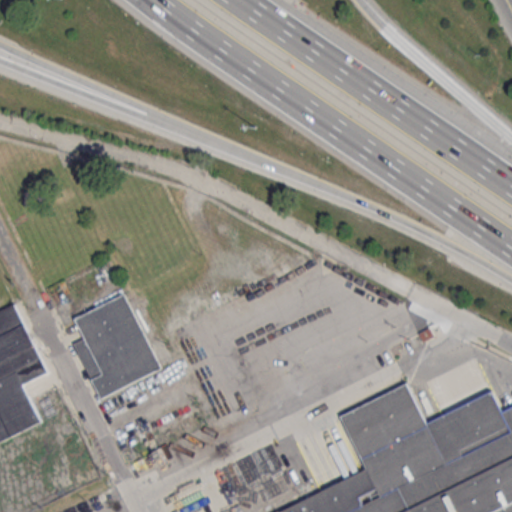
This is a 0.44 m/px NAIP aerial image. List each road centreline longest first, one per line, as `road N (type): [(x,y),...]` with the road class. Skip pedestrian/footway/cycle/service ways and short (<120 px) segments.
road 1 (residential): [(0,122),(146,161),(218,190),(511,346)]
road 2 (motorway): [(150,0),(511,247)]
road 3 (motorway): [(154,121),(404,225),(511,283)]
road 4 (residential): [(130,501),(470,324)]
road 5 (motorway): [(511,193),(234,0)]
road 6 (residential): [(130,501),(0,241)]
road 7 (motorway): [(511,144),(354,0)]
road 8 (motorway): [(0,47),(154,121)]
road 9 (motorway): [(0,63),(154,121)]
